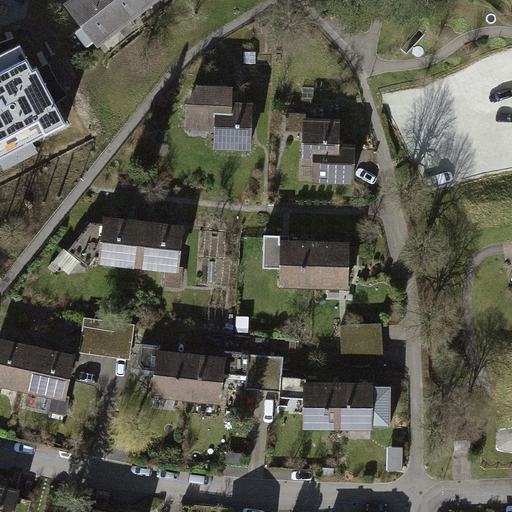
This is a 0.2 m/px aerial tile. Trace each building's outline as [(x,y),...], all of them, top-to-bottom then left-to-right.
[(69,0),(68,1),(101,43),(155,0),(69,0)] [(20,24),(0,35),(0,98),(47,73),(20,24)] [(216,150),(253,150),(254,101),(235,101),(236,84),(200,83),(187,103),(186,129),(217,130),(216,150)] [(338,143),(339,117),(306,116),(306,112),(286,111),(285,130),(302,131),(301,164),(312,164),(312,181),(353,183),(354,143),(338,143)] [(100,258),(100,263),(165,270),(163,286),(182,288),(185,267),(181,266),(185,225),(105,215),(104,223),(91,222),(69,251),(89,267),(97,258),(100,258)] [(276,269),(276,286),(347,288),(348,242),(278,240),(278,234),(262,234),(262,269),(276,269)] [(137,324),(87,317),(82,351),(132,358),(137,324)] [(383,322),(341,324),(343,365),(385,363),(383,322)] [(0,381),(53,394),(49,411),(66,415),(71,394),(68,393),(77,354),(0,336),(0,381)] [(157,370),(154,395),(222,402),(225,378),(249,380),(251,354),(227,352),(227,356),(161,349),(161,347),(142,345),(140,363),(144,369),(157,370)] [(285,356),(251,354),(249,380),(248,388),(282,391),(283,376),(285,356)] [(307,397),(307,428),(376,429),(376,426),(394,426),(394,386),(376,386),(376,381),(307,380),(307,378),(283,376),(282,391),(281,396),(307,397)] [(403,447),(387,447),(387,469),(403,470),(403,447)] [(0,511),(15,511),(22,485),(0,479),(0,511)]
